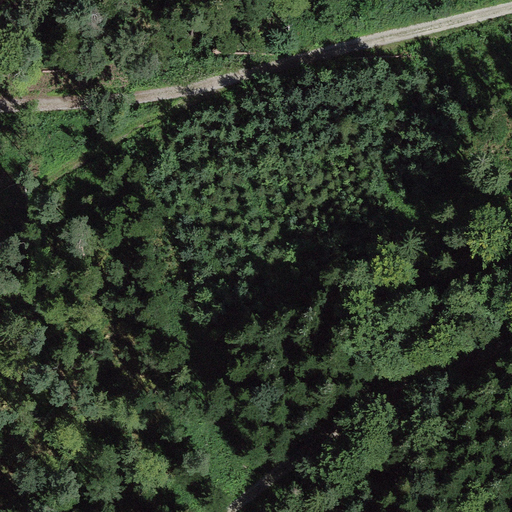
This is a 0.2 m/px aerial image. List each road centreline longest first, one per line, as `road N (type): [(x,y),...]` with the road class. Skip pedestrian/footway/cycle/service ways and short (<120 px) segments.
road 1 (track): [(511,7),(167,90),(0,107)]
road 2 (track): [(241,511),(409,388),(511,360)]
